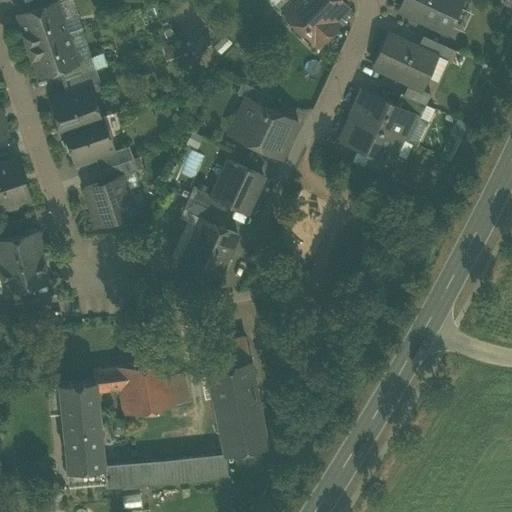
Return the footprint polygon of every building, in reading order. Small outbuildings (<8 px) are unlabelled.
[(23,32),(27,45),(66,31),(56,1),(55,0),(37,7),(18,13),(18,14),(24,32),(23,32)] [(59,0),(56,1),(66,31),(82,26),(72,0),(59,0)] [(272,6),(280,14),(285,10),(288,7),(294,0),(277,0),(275,2),(272,6)] [(295,20),(319,44),(338,25),(332,20),(348,4),(343,0),(294,0),(288,7),(298,17),(295,20)] [(402,0),(399,9),(446,31),(460,0),(402,0)] [(285,10),(295,20),(298,17),(288,7),(285,10)] [(92,55),(82,26),(66,31),(76,61),(92,55)] [(76,61),(66,31),(27,45),(31,57),(32,57),(39,75),(58,68),(76,62),(76,61)] [(372,65),(420,87),(426,74),(436,53),(417,45),(388,31),(372,65)] [(417,45),(436,53),(447,59),(452,48),(422,33),(417,45)] [(180,54),(175,41),(163,45),(167,58),(180,54)] [(92,55),(96,68),(108,64),(103,51),(92,55)] [(437,80),(447,59),(436,53),(426,74),(437,80)] [(58,68),(62,79),(96,68),(92,55),(76,61),(76,62),(58,68)] [(100,80),(96,68),(62,79),(66,91),(89,83),(89,84),(100,80)] [(246,95),(268,106),(273,95),(242,80),(236,91),(246,96),(246,95)] [(58,132),(61,131),(92,120),(88,107),(92,106),(95,100),(89,84),(89,83),(66,91),(54,95),(56,101),(51,102),(56,115),(53,116),(58,132)] [(362,87),(350,113),(401,137),(412,113),(413,111),(395,102),(362,87)] [(412,113),(420,116),(425,103),(400,92),(395,102),(413,111),(412,113)] [(240,137),(281,156),(298,120),(268,106),(246,95),(246,96),(237,113),(248,119),(240,137)] [(92,120),(100,117),(95,100),(92,106),(88,107),(92,120)] [(420,116),(426,124),(433,107),(425,103),(420,116)] [(229,132),(240,137),(248,119),(237,113),(229,132)] [(394,152),(401,137),(350,113),(338,139),(367,152),(389,163),(394,152)] [(420,116),(412,113),(401,137),(408,140),(418,140),(426,124),(420,116)] [(100,117),(92,120),(61,131),(66,146),(69,145),(75,164),(95,157),(115,150),(114,150),(109,133),(104,131),(100,119),(103,117),(103,116),(100,117)] [(204,136),(192,130),(185,142),(197,148),(204,136)] [(408,140),(401,137),(394,152),(405,157),(412,142),(408,140)] [(99,169),(132,157),(133,157),(128,145),(114,150),(115,150),(95,157),(99,169)] [(193,173),(201,152),(190,148),(182,169),(193,173)] [(362,163),(384,173),(389,163),(367,152),(362,163)] [(136,169),(132,157),(99,169),(103,180),(121,174),(135,170),(136,169)] [(0,206),(5,205),(11,208),(15,206),(18,200),(29,197),(25,184),(26,184),(21,170),(20,171),(16,158),(0,163),(0,206)] [(228,159),(218,180),(220,181),(230,160),(228,159)] [(228,202),(247,210),(263,175),(230,160),(220,181),(218,180),(211,194),(228,202)] [(121,174),(126,189),(140,184),(135,170),(121,174)] [(84,187),(97,224),(131,212),(124,189),(126,189),(121,174),(103,180),(84,187)] [(194,185),(188,197),(223,213),(228,202),(211,194),(194,185)] [(218,224),(223,213),(188,197),(183,207),(202,216),(218,224)] [(202,216),(183,207),(179,216),(187,219),(170,254),(182,260),(190,241),(202,216)] [(182,266),(215,281),(237,233),(218,224),(202,216),(190,241),(193,242),(182,266)] [(0,224),(0,237),(18,233),(15,219),(0,224)] [(0,264),(42,255),(36,229),(36,230),(18,233),(0,237),(0,264)] [(179,265),(182,266),(193,242),(190,241),(182,260),(179,265)] [(47,280),(42,255),(0,264),(0,268),(4,289),(5,290),(22,286),(34,283),(47,280)] [(0,289),(0,298),(1,302),(25,300),(22,286),(5,290),(4,289),(0,289)] [(203,344),(207,367),(250,359),(245,335),(203,344)] [(168,359),(116,365),(119,388),(123,414),(177,403),(176,399),(171,375),(168,359)] [(225,452),(225,454),(227,454),(268,445),(250,359),(207,367),(225,452)] [(97,391),(119,388),(116,365),(93,368),(94,379),(95,379),(97,391)] [(171,375),(176,399),(188,396),(184,372),(171,375)] [(59,382),(67,469),(95,467),(103,466),(103,465),(97,391),(95,379),(94,379),(59,382)] [(179,457),(181,481),(228,476),(227,454),(225,454),(225,452),(179,457)] [(103,466),(105,487),(181,481),(179,457),(103,465),(103,466)] [(97,480),(95,467),(67,469),(69,482),(97,480)]
